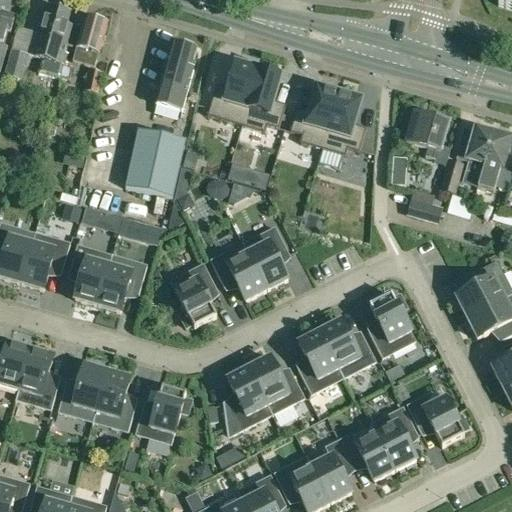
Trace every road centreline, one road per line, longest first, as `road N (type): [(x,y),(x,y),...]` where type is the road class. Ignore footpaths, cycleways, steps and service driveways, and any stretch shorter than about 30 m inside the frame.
road 1 (residential): [(391,511),(504,454),(401,261),(195,361),(0,311)]
road 2 (secondary): [(392,57),(195,0)]
road 3 (secondary): [(511,89),(392,57)]
